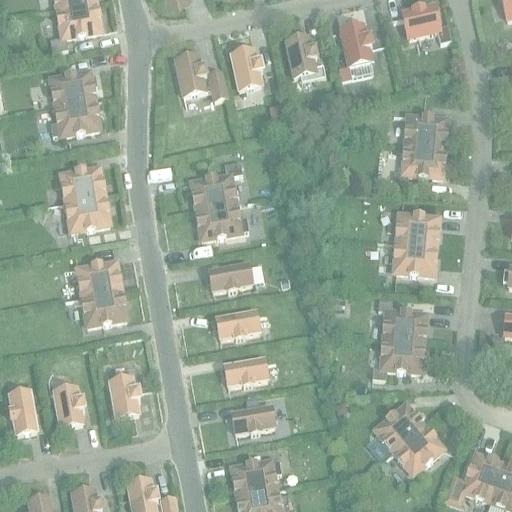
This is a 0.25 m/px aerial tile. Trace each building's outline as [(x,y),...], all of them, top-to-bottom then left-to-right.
[(57,15),(96,8),(95,2),(96,2),(96,0),(53,0),(55,9),(56,9),(57,15)] [(511,0),(501,0),(507,26),(511,24),(511,0)] [(68,55),(66,43),(77,41),(77,42),(86,41),(86,40),(102,37),(99,23),(100,23),(99,14),(97,15),(96,8),(57,15),(58,21),(57,22),(59,30),(60,30),(62,44),(50,46),(52,57),(68,55)] [(447,31),(439,33),(434,11),(423,13),(413,15),(402,18),(408,44),(437,37),(440,49),(451,46),(447,31)] [(340,73),(339,73),(342,85),(352,83),(372,78),(370,66),(371,66),(368,53),(372,52),(370,43),(366,44),(363,31),(341,36),(347,66),(348,71),(340,73)] [(312,79),(313,86),(326,83),(323,71),(315,73),(313,65),(317,64),(315,55),(311,56),(308,43),(286,48),(293,83),(312,79)] [(231,61),(239,96),(261,91),(259,78),(262,77),(260,68),(257,68),(254,56),(231,61)] [(212,95),(214,106),(227,103),(221,79),(206,82),(204,74),(201,75),(198,62),(175,67),(183,102),(212,95)] [(56,113),(95,106),(94,99),(95,99),(93,90),(92,91),(90,77),(75,80),(74,79),(66,80),(66,81),(50,84),(53,97),(52,98),(53,107),(54,106),(56,113)] [(95,106),(56,113),(57,119),(56,119),(57,128),(51,129),(53,142),(60,141),(61,142),(76,139),(76,140),(85,138),(85,137),(100,135),(98,121),(99,121),(97,112),(96,112),(95,106)] [(283,121),(271,124),(274,135),(286,132),(283,121)] [(405,151),(445,154),(445,148),(447,148),(447,139),(446,139),(447,125),(432,124),(432,122),(423,122),(423,123),(408,121),(406,135),(405,135),(404,144),(406,144),(405,151)] [(444,161),(445,154),(405,151),(405,157),(403,157),(403,166),(404,166),(403,178),(395,178),(394,189),(407,190),(408,180),(418,181),(418,182),(427,183),(427,182),(442,183),(444,170),(445,170),(446,161),(444,161)] [(233,194),(231,182),(242,180),(240,168),(224,171),(226,182),(215,184),(215,182),(206,184),(206,185),(191,188),(194,201),(192,202),(194,210),(195,210),(196,217),(236,210),(234,203),(236,203),(234,194),(233,194)] [(66,209),(105,202),(104,195),(105,195),(103,186),(102,186),(100,173),(85,175),(85,174),(76,176),(76,177),(61,180),(63,193),(62,193),(63,202),(65,202),(66,209)] [(105,202),(66,209),(67,215),(66,215),(67,224),(68,224),(71,237),(86,235),(86,236),(95,234),(95,233),(110,230),(108,217),(109,217),(107,208),(106,208),(105,202)] [(236,210),(196,217),(197,223),(196,223),(198,232),(199,232),(201,245),(217,243),(217,244),(226,242),(226,241),(241,238),(248,236),(246,223),(239,224),(238,216),(237,216),(236,210)] [(396,249),(436,252),(437,246),(438,246),(439,237),(438,237),(439,223),(423,222),(423,220),(414,220),(414,221),(399,219),(398,233),(397,233),(396,242),(397,242),(396,249)] [(435,259),(436,252),(396,249),(396,255),(395,255),(394,264),(395,264),(394,278),(409,279),(409,280),(418,281),(418,280),(434,281),(435,267),(436,268),(437,259),(435,259)] [(82,303),(122,296),(120,290),(122,289),(120,281),(119,281),(117,267),(101,270),(101,269),(92,270),(92,271),(77,274),(79,288),(78,288),(80,297),(81,297),(82,303)] [(248,270),(209,277),(212,297),(227,295),(228,297),(237,295),(237,293),(252,290),(248,270)] [(280,283),(281,291),(289,290),(288,282),(280,283)] [(122,296),(82,303),(83,309),(82,310),(83,319),(85,318),(87,332),(102,329),(103,330),(111,329),(111,328),(127,325),(124,311),(125,311),(124,302),(123,302),(122,296)] [(401,318),(391,317),(392,307),(379,306),(378,316),(386,316),(385,330),(384,330),(383,339),(384,339),(383,345),(423,349),(424,342),(425,343),(426,334),(425,333),(426,320),(410,318),(410,317),(401,316),(401,318)] [(256,318),(216,325),(220,345),(235,342),(235,344),(244,343),(244,340),(259,338),(256,318)] [(422,355),(423,349),(383,345),(383,352),(382,352),(381,361),(382,361),(381,374),(373,373),(372,384),(385,385),(386,375),(396,376),(396,377),(405,378),(405,377),(421,378),(422,364),(423,364),(424,355),(422,355)] [(264,365),(224,372),(228,392),(243,389),(243,392),(252,390),(252,388),(267,385),(264,365)] [(110,388),(116,423),(139,419),(136,406),(140,406),(138,396),(135,397),(132,384),(110,388)] [(54,398),(60,433),(83,429),(81,416),(84,415),(83,406),(79,406),(77,394),(54,398)] [(14,425),(17,440),(37,437),(30,397),(10,401),(12,416),(10,416),(12,426),(14,425)] [(345,407),(336,408),(337,418),(346,417),(345,407)] [(394,458),(424,432),(420,427),(421,426),(415,419),(415,420),(406,410),(394,420),(393,419),(386,424),(387,425),(375,435),(384,446),(383,447),(389,454),(390,453),(394,458)] [(275,433),(271,413),(232,420),(235,440),(250,437),(250,439),(260,438),(259,435),(275,433)] [(424,432),(394,458),(398,463),(397,463),(403,470),(404,470),(413,480),(424,470),(425,471),(432,465),(431,464),(443,454),(434,444),(435,443),(430,436),(429,437),(424,432)] [(490,507),(503,469),(497,467),(498,466),(489,463),(489,464),(476,459),(470,474),(469,473),(466,482),(467,482),(466,487),(454,483),(445,506),(459,511),(464,498),(475,502),(475,503),(483,506),(483,505),(490,507)] [(237,502),(276,495),(275,489),(276,488),(274,480),(281,479),(279,465),(271,467),(271,466),(256,469),(255,468),(246,469),(247,470),(231,473),(234,487),(233,487),(234,496),(235,496),(237,502)] [(503,469),(490,507),(496,509),(495,510),(500,511),(511,511),(511,471),(510,470),(509,472),(503,469)] [(161,507),(158,508),(156,498),(153,499),(150,486),(128,490),(131,511),(175,511),(174,504),(161,506),(161,507)] [(276,495),(237,502),(238,508),(236,509),(237,511),(279,511),(279,510),(280,510),(278,501),(277,501),(276,495)] [(101,511),(101,508),(97,509),(94,496),(72,500),(74,511),(101,511)] [(49,511),(48,503),(28,507),(29,511),(49,511)]
